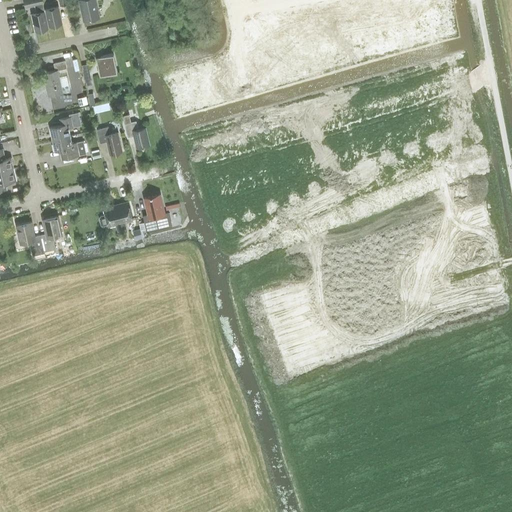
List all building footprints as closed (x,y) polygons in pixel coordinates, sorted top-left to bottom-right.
[(83,20),(99,17),(95,0),(81,0),(79,0),(72,0),(75,8),(80,6),(83,20)] [(402,32),(401,25),(416,22),(411,0),(401,0),(396,1),(398,17),(391,18),(393,34),(402,32)] [(449,15),(446,0),(430,0),(432,8),(423,9),(427,30),(436,28),(434,18),(449,15)] [(49,26),(62,24),(58,6),(45,9),(49,26)] [(44,11),(31,14),(35,31),(48,28),(44,11)] [(336,11),(321,13),(325,36),(340,33),(342,46),(349,44),(346,25),(339,26),(336,11)] [(290,43),(305,41),(301,17),(286,20),(287,22),(280,23),(281,34),(289,33),(290,43)] [(268,31),(267,23),(252,26),(254,34),(250,35),(253,50),(256,49),(256,50),(266,48),(268,56),(279,54),(278,46),(277,41),(275,30),(268,31)] [(30,24),(23,25),(25,33),(31,32),(30,24)] [(99,75),(117,72),(113,54),(101,56),(97,63),(99,75)] [(57,70),(66,68),(65,61),(54,64),(55,71),(43,73),(48,95),(62,92),(57,70)] [(92,85),(87,64),(81,65),(86,86),(92,85)] [(207,68),(190,72),(192,81),(199,80),(202,97),(220,93),(220,95),(227,93),(226,86),(225,86),(222,74),(209,77),(207,68)] [(63,77),(65,89),(71,88),(69,75),(63,77)] [(78,98),(80,106),(88,104),(86,96),(78,98)] [(49,128),(52,140),(70,136),(68,128),(81,125),(78,112),(69,114),(69,117),(60,119),(61,125),(49,128)] [(129,114),(122,116),(127,137),(134,136),(136,147),(149,144),(145,128),(138,130),(136,123),(131,124),(129,114)] [(108,127),(97,129),(100,143),(107,141),(110,154),(122,151),(117,132),(110,134),(108,127)] [(72,143),(70,136),(52,140),(55,152),(60,151),(62,159),(86,154),(83,141),(72,143)] [(0,171),(13,169),(11,157),(5,159),(3,149),(0,149),(0,171)] [(13,169),(0,171),(0,190),(6,189),(5,182),(16,180),(13,169)] [(145,231),(169,225),(170,223),(168,213),(164,213),(159,194),(152,196),(152,195),(149,196),(144,197),(148,214),(141,215),(145,231)] [(104,209),(105,215),(101,216),(99,218),(101,225),(103,226),(108,225),(108,226),(116,224),(117,231),(126,229),(125,222),(132,221),(128,201),(119,203),(119,205),(104,209)] [(40,235),(44,253),(56,251),(53,237),(62,234),(58,216),(42,219),(45,234),(40,235)] [(33,256),(44,253),(40,235),(35,236),(32,222),(16,225),(20,244),(29,242),(33,256)]
